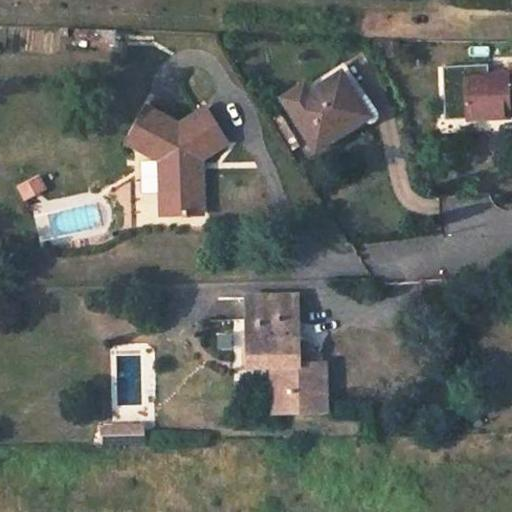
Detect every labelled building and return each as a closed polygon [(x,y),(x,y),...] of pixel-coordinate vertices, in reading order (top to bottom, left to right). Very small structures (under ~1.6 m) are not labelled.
[(473,66),(451,67),(452,80),(464,79),(466,119),(511,117),(511,116),(511,110),(511,109),(511,65),(509,66),(510,73),(473,75),(473,66)] [(305,83),(282,98),(318,150),(364,119),(353,101),(358,98),(341,72),(311,92),(305,83)] [(181,124),(148,107),(129,141),(162,159),(163,195),(174,194),(174,213),(203,212),(202,158),(226,143),(205,110),(181,124)] [(174,194),(163,195),(163,214),(174,213),(174,194)] [(297,343),(296,295),(246,297),(247,366),(278,365),(280,412),(326,411),(325,362),(309,362),(309,342),(297,343)] [(141,442),(141,426),(116,427),(116,443),(141,442)] [(116,443),(116,427),(101,427),(101,443),(116,443)]
